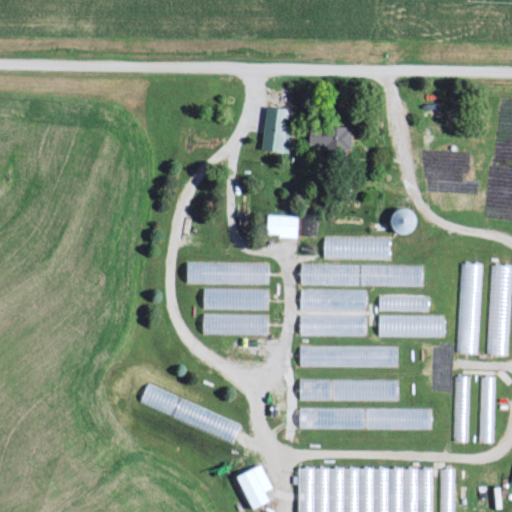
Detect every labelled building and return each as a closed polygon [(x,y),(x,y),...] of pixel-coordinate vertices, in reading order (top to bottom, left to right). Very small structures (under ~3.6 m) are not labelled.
[(264,151),(288,152),(290,108),(267,107),(264,151)] [(353,150),(353,127),(310,126),(310,146),(328,146),(328,158),(347,158),(347,150),(353,150)] [(394,227),(410,234),(418,213),(402,206),(394,227)] [(298,213),(266,213),(266,236),(298,236),(298,213)] [(269,262),(188,261),(188,281),(268,282),(269,262)] [(456,352),(477,353),(480,262),(459,262),(456,352)] [(423,284),(424,264),(302,263),(301,282),(423,284)] [(486,353),(507,354),(510,264),(489,264),(486,353)] [(204,306),(268,306),(268,288),(204,288),(204,306)] [(365,305),(365,289),(325,289),(325,305),(365,305)] [(428,294),(378,294),(378,308),(428,308),(428,294)] [(268,313),(203,313),(203,332),(268,332),(268,313)] [(366,333),(366,314),(301,314),(301,333),(366,333)] [(444,314),(378,314),(378,334),(444,334),(444,314)] [(299,344),(299,364),(397,363),(397,344),(299,344)] [(454,374),(453,440),(468,441),(468,374),(454,374)] [(493,441),(493,375),(479,375),(479,441),(493,441)] [(301,398),(330,398),(330,377),(301,377),(301,398)] [(398,398),(398,378),(333,378),(333,398),(398,398)] [(432,406),(301,406),(301,427),(432,427),(432,406)] [(267,490),(273,487),(262,463),(236,474),(252,510),(272,501),(267,490)] [(433,511),(433,467),(299,466),(298,511),(433,511)] [(453,511),(454,467),(439,467),(439,511),(453,511)]
